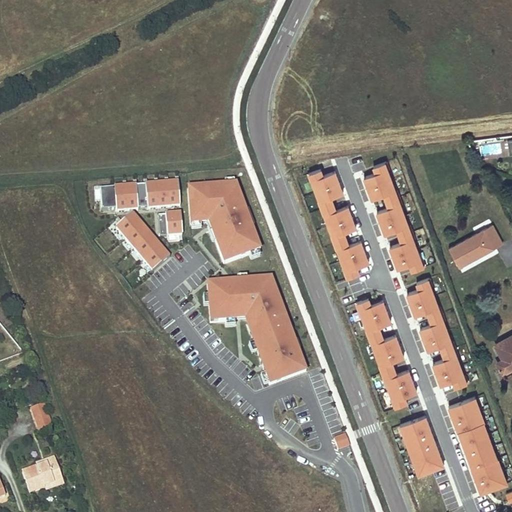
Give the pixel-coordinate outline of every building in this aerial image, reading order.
[(389,169),(386,161),(374,166),(376,173),(364,177),(372,199),(384,195),(389,207),(378,212),(386,233),(397,229),(402,242),(390,247),(398,269),(410,265),(412,271),(426,267),(423,258),(421,259),(413,238),(414,238),(409,224),(408,225),(401,204),(402,203),(397,189),(395,189),(388,169),(389,169)] [(321,169),(308,173),(311,181),(312,180),(320,201),(319,201),(324,216),(325,215),(333,236),(332,236),(337,250),(338,250),(346,270),(344,271),(347,279),(360,274),(358,268),(370,263),(362,241),(349,245),(344,232),(356,228),(348,206),(336,210),(332,198),(344,193),(335,171),(323,175),(321,169)] [(176,185),(100,191),(102,214),(178,208),(176,185)] [(237,186),(189,190),(192,227),(210,223),(210,226),(223,264),(259,249),(237,186)] [(181,213),(166,214),(168,236),(168,241),(183,240),(181,213)] [(168,236),(166,214),(158,215),(160,237),(168,236)] [(130,219),(112,234),(146,277),(164,263),(130,219)] [(503,244),(492,224),(449,247),(459,267),(503,244)] [(386,234),(390,245),(400,241),(396,230),(386,234)] [(441,385),(453,381),(455,388),(469,383),(466,374),(464,375),(457,356),(459,355),(453,340),(451,341),(443,320),(444,319),(439,306),(437,306),(430,285),(432,285),(429,278),(417,282),(419,289),(408,293),(416,315),(428,310),(433,324),(421,328),(428,350),(440,346),(445,359),(433,363),(441,385)] [(233,282),(208,284),(212,320),(239,318),(246,317),(266,367),(272,383),(303,371),(272,279),(233,282)] [(408,402),(406,395),(417,391),(409,369),(397,374),(392,361),(404,356),(395,335),(383,339),(378,326),(390,321),(382,300),(371,304),(368,297),(356,302),(358,309),(360,308),(368,329),(366,330),(372,343),(373,343),(381,364),(379,365),(385,380),(386,379),(393,398),(391,399),(395,408),(408,402)] [(511,336),(496,345),(504,360),(497,363),(502,372),(511,366),(511,336)] [(484,422),(475,396),(449,406),(458,431),(459,431),(472,467),(471,467),(481,493),(507,482),(498,458),(497,458),(483,422),(484,422)] [(43,405),(30,409),(38,432),(51,427),(43,405)] [(444,465),(425,415),(400,424),(419,474),(444,465)] [(350,446),(346,434),(334,438),(339,450),(350,446)] [(35,464),(36,468),(55,462),(54,458),(35,464)] [(55,462),(36,468),(22,473),(29,493),(44,488),(43,486),(61,480),(55,462)] [(61,480),(43,486),(44,488),(45,492),(63,485),(61,480)]
